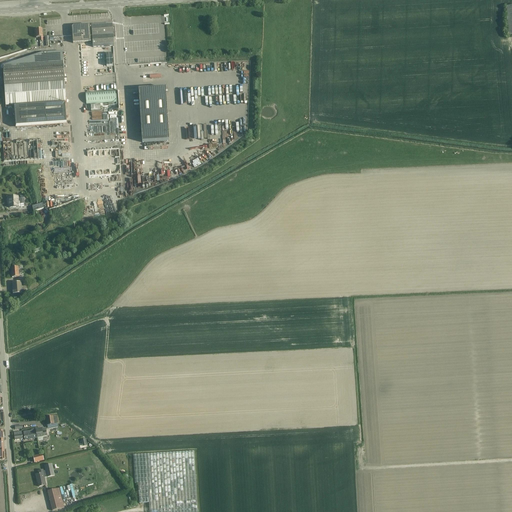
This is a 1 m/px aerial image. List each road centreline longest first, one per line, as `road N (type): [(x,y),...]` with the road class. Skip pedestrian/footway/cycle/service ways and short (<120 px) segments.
road 1 (unclassified): [(12,511),(0,313)]
road 2 (secondary): [(0,11),(173,0)]
